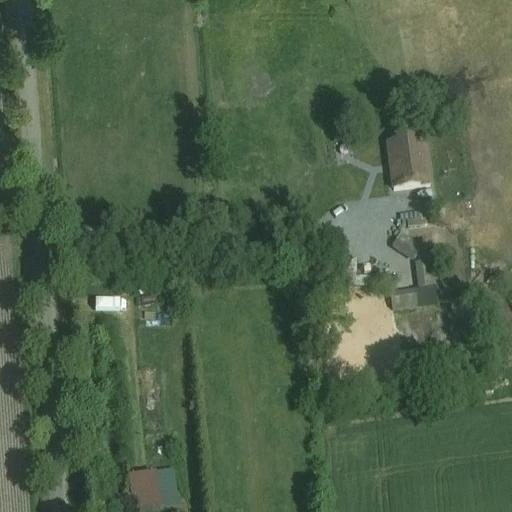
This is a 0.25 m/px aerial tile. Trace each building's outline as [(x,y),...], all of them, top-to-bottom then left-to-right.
[(433,141),(398,146),(404,189),(439,184),(433,141)] [(420,249),(401,238),(393,251),(412,262),(420,249)] [(430,263),(415,265),(417,290),(432,289),(430,263)] [(412,292),(390,295),(393,315),(415,312),(412,292)] [(153,473),(159,510),(177,507),(172,470),(153,473)] [(153,473),(127,477),(132,511),(159,511),(159,510),(153,473)]
